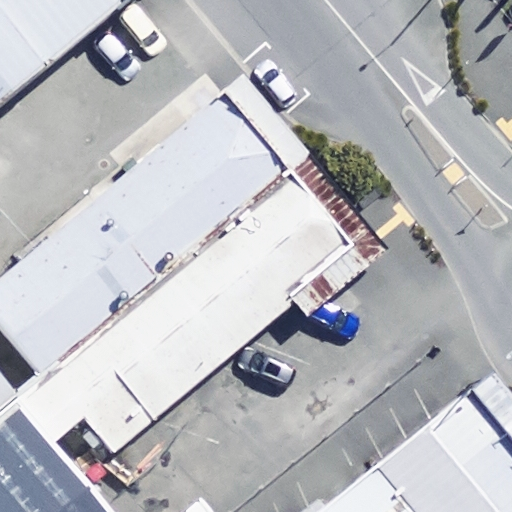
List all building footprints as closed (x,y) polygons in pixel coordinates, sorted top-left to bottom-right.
[(0,0),(0,96),(118,0),(0,0)] [(0,275),(0,411),(10,403),(285,174),(219,95),(0,275)] [(355,254),(285,174),(10,403),(47,449),(82,419),(114,456),(355,254)] [(511,511),(511,436),(468,383),(309,511),(511,511)] [(99,511),(47,449),(10,403),(0,411),(0,511),(99,511)]
